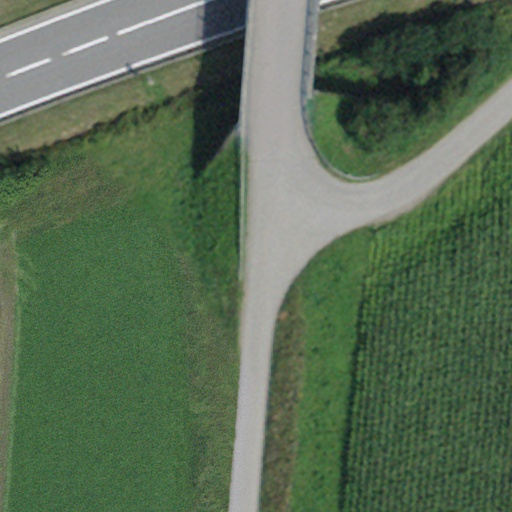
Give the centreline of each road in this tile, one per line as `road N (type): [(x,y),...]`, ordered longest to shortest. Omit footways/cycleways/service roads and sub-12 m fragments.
road 1 (track): [(275,203),(245,511)]
road 2 (track): [(275,203),(364,200),(431,171),(511,96)]
road 3 (primary): [(216,0),(0,83)]
road 4 (track): [(283,0),(275,203)]
